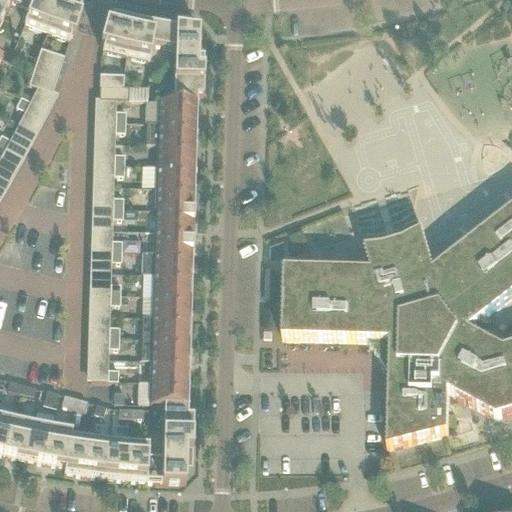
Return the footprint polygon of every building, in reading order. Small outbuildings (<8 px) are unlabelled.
[(36,0),(0,0),(0,14),(5,17),(11,5),(29,13),(31,13),(36,0)] [(46,37),(59,1),(55,0),(36,0),(31,13),(29,13),(23,28),(46,37)] [(80,9),(59,1),(46,37),(68,45),(70,39),(74,41),(81,19),(77,18),(80,9)] [(133,24),(112,18),(111,18),(109,27),(106,26),(100,48),(103,49),(101,55),(125,60),(133,24)] [(151,49),(155,28),(133,24),(125,60),(148,66),(152,49),(151,49)] [(198,34),(175,31),(155,28),(151,49),(152,49),(174,53),(173,64),(197,65),(198,34)] [(59,73),(63,61),(40,53),(36,66),(59,73)] [(197,71),(197,65),(173,64),(172,106),(172,107),(196,108),(196,100),(202,100),(203,71),(197,71)] [(55,86),(59,73),(36,66),(32,78),(55,86)] [(51,97),(55,86),(32,78),(27,90),(36,93),(51,98),(52,97),(51,97)] [(99,79),(99,91),(123,92),(123,80),(99,79)] [(98,104),(98,105),(115,106),(127,106),(128,92),(123,92),(99,91),(98,92),(98,104)] [(51,98),(36,93),(29,106),(24,116),(9,145),(4,154),(0,160),(0,211),(12,193),(28,160),(42,135),(59,100),(51,98)] [(24,116),(29,106),(20,102),(15,112),(24,116)] [(115,106),(98,105),(96,140),(95,177),(94,218),(94,247),(93,281),(91,307),(90,340),(88,387),(106,386),(107,375),(107,354),(108,343),(108,332),(109,310),(109,300),(109,289),(110,267),(110,256),(111,246),(111,224),(112,213),(112,203),(113,181),(113,170),(113,159),(114,137),(114,127),(115,116),(115,106)] [(172,107),(172,106),(158,106),(157,128),(195,129),(196,108),(172,107)] [(124,127),(125,117),(115,116),(114,127),(124,127)] [(124,138),(124,127),(114,127),(114,137),(124,138)] [(145,128),(145,149),(157,150),(195,151),(195,129),(157,128),(145,128)] [(0,151),(4,154),(9,145),(0,140),(0,151)] [(194,172),(195,151),(157,150),(156,171),(194,172)] [(123,170),(123,160),(113,159),(113,170),(123,170)] [(123,181),(123,170),(113,170),(113,181),(123,181)] [(193,194),(194,172),(156,171),(155,193),(193,194)] [(193,216),(193,194),(155,193),(155,214),(193,216)] [(122,214),(122,203),(112,203),(112,213),(122,214)] [(121,224),(122,214),(112,213),(111,224),(121,224)] [(511,213),(432,275),(420,235),(397,241),(389,243),(364,251),(371,275),(283,273),(282,333),(282,343),(367,345),(388,379),(386,453),(447,438),(448,396),(496,422),(511,417),(511,350),(503,354),(467,334),(483,323),(511,299),(511,213)] [(192,237),(193,216),(155,214),(154,236),(192,237)] [(191,259),(192,237),(154,236),(153,258),(191,259)] [(120,257),(121,246),(111,246),(110,256),(120,257)] [(120,267),(120,257),(110,256),(110,267),(120,267)] [(191,259),(153,258),(141,257),(141,279),(153,280),(153,279),(191,280),(191,259)] [(190,302),(191,280),(153,279),(153,280),(152,301),(190,302)] [(119,300),(119,289),(109,289),(109,300),(119,300)] [(119,310),(119,300),(109,300),(109,310),(119,310)] [(189,324),(190,302),(152,301),(151,322),(189,324)] [(278,313),(263,314),(264,343),(279,342),(278,313)] [(140,322),(139,344),(151,344),(189,345),(189,324),(151,322),(140,322)] [(118,343),(118,332),(108,332),(108,343),(118,343)] [(117,354),(118,343),(108,343),(107,354),(117,354)] [(139,344),(138,365),(150,366),(188,367),(189,345),(151,344),(139,344)] [(187,388),(188,367),(150,366),(150,387),(187,388)] [(116,386),(117,375),(107,375),(106,386),(116,386)] [(19,399),(21,389),(9,386),(7,395),(19,399)] [(187,410),(187,388),(150,387),(149,410),(163,410),(163,409),(187,410)] [(34,393),(21,389),(19,399),(32,402),(34,393)] [(55,414),(57,399),(46,396),(42,410),(55,414)] [(74,415),(76,404),(63,401),(60,411),(74,415)] [(84,416),(87,407),(76,404),(74,415),(84,416)] [(102,422),(105,412),(95,409),(93,419),(102,422)] [(186,419),(187,410),(163,409),(163,410),(162,435),(192,436),(193,419),(186,419)] [(118,423),(131,424),(131,414),(118,414),(118,423)] [(142,424),(142,414),(131,414),(131,424),(142,424)] [(0,459),(5,461),(13,423),(0,420),(0,459)] [(25,465),(32,427),(13,423),(5,461),(25,465)] [(45,469),(51,431),(32,427),(25,465),(45,469)] [(70,440),(71,434),(51,431),(45,469),(64,472),(65,472),(70,440)] [(192,453),(192,436),(162,435),(161,461),(161,462),(185,462),(186,453),(192,453)] [(89,443),(70,440),(65,472),(64,472),(63,478),(84,481),(89,443)] [(104,483),(108,445),(89,443),(84,481),(104,483)] [(125,485),(128,447),(108,445),(104,483),(125,485)] [(147,460),(148,449),(128,447),(125,485),(145,486),(147,460)] [(161,462),(161,461),(147,460),(145,486),(159,487),(185,488),(185,462),(161,462)]
